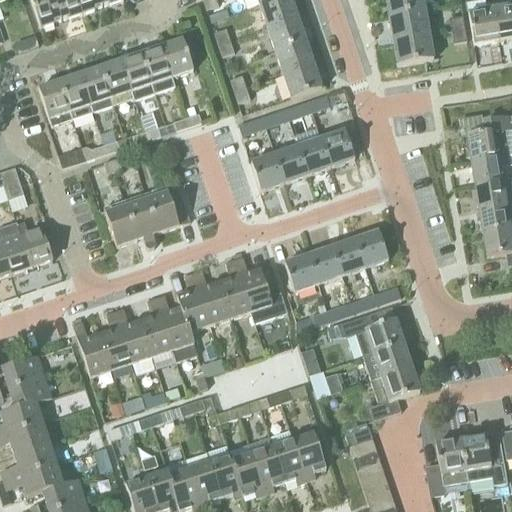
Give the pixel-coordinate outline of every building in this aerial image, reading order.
[(55,26),(61,24),(52,0),(29,0),(40,33),(53,29),(55,26)] [(52,0),(61,24),(67,22),(70,23),(82,19),(75,0),(52,0)] [(75,0),(82,19),(94,15),(96,12),(102,10),(98,0),(75,0)] [(98,0),(102,10),(108,8),(111,10),(124,5),(121,0),(98,0)] [(214,0),(210,0),(202,3),(206,15),(219,10),(214,0)] [(255,0),(259,9),(284,0),(255,0)] [(290,0),(284,0),(259,9),(259,11),(267,32),(297,22),(290,0)] [(385,0),(389,21),(425,15),(422,0),(385,0)] [(498,45),(511,42),(511,10),(493,14),(498,45)] [(473,49),(498,45),(493,14),(468,18),(473,49)] [(425,15),(389,21),(393,45),(393,46),(429,39),(425,15)] [(452,35),(465,33),(463,21),(450,23),(452,35)] [(297,22),(267,32),(275,56),(305,45),(297,22)] [(465,33),(452,35),(454,48),(467,46),(465,33)] [(218,49),(230,45),(226,34),(214,38),(218,49)] [(28,55),(39,51),(35,39),(24,43),(28,55)] [(429,39),(393,46),(397,70),(433,64),(429,39)] [(162,51),(172,82),(193,74),(183,44),(162,51)] [(230,45),(218,49),(222,61),(234,57),(230,45)] [(283,79),(313,69),(305,45),(275,56),(283,79)] [(175,91),(172,82),(162,51),(141,58),(152,89),(155,98),(175,91)] [(121,65),(134,103),(134,105),(155,98),(152,89),(141,58),(121,65)] [(113,110),(134,103),(121,65),(100,72),(113,110)] [(313,69),(283,79),(291,103),(322,93),(313,69)] [(80,79),(93,117),(113,110),(100,72),(80,79)] [(73,124),(93,117),(80,79),(60,85),(73,124)] [(234,96),(246,92),(242,80),(230,84),(234,96)] [(51,131),(73,124),(60,85),(38,93),(51,131)] [(246,92),(234,96),(238,108),(250,104),(246,92)] [(308,107),(312,118),(329,112),(325,101),(308,107)] [(289,126),(312,118),(308,107),(285,115),(289,126)] [(266,134),(289,126),(285,115),(262,123),(266,134)] [(186,123),(189,132),(201,128),(198,119),(186,123)] [(486,138),(466,142),(471,167),(508,160),(504,136),(511,135),(511,130),(510,121),(484,125),(486,138)] [(177,136),(189,132),(186,123),(174,127),(177,136)] [(242,142),(266,134),(262,123),(238,131),(242,142)] [(145,137),(148,146),(160,142),(157,133),(145,137)] [(321,144),(331,173),(355,164),(345,136),(321,144)] [(145,137),(133,141),(136,150),(148,146),(145,137)] [(321,144),(298,152),(308,181),(331,173),(321,144)] [(116,146),(104,150),(107,159),(119,155),(116,146)] [(94,163),(107,159),(104,150),(92,155),(94,163)] [(82,152),(58,160),(62,174),(74,170),(86,166),(82,152)] [(283,189),(308,181),(298,152),(273,161),(283,189)] [(471,167),(475,190),(502,186),(503,186),(502,185),(500,171),(509,169),(508,160),(471,167)] [(261,197),(283,189),(273,161),(251,169),(261,197)] [(121,174),(118,163),(103,168),(107,179),(121,174)] [(0,178),(0,179),(3,191),(8,205),(23,200),(15,173),(0,178)] [(475,190),(479,214),(511,208),(511,183),(502,185),(503,186),(502,186),(475,190)] [(117,251),(137,245),(143,243),(146,254),(150,254),(153,253),(155,249),(152,240),(190,227),(181,199),(170,202),(168,198),(106,218),(117,251)] [(511,208),(479,214),(483,238),(511,233),(511,208)] [(0,248),(10,279),(31,272),(20,238),(16,226),(0,232),(0,248)] [(41,231),(20,238),(31,272),(52,265),(41,231)] [(508,271),(511,270),(511,233),(483,238),(487,263),(506,259),(508,271)] [(353,245),(363,273),(388,264),(378,236),(353,245)] [(353,245),(331,252),(341,280),(343,287),(353,284),(350,277),(363,273),(353,245)] [(0,282),(10,279),(0,248),(0,282)] [(318,288),(341,280),(331,252),(308,260),(318,288)] [(294,296),(318,288),(308,260),(284,269),(294,296)] [(242,263),(234,266),(250,318),(254,329),(287,318),(280,298),(268,302),(259,275),(248,279),(242,263)] [(230,324),(250,318),(233,266),(224,269),(229,285),(218,289),(230,324)] [(230,324),(218,289),(206,292),(202,276),(192,279),(209,331),(230,324)] [(190,337),(209,331),(192,279),(183,282),(188,298),(177,302),(181,313),(190,337)] [(372,300),(376,311),(401,303),(397,292),(372,300)] [(156,303),(155,304),(172,356),(176,367),(197,359),(194,349),(190,337),(181,313),(171,316),(165,300),(156,303)] [(354,319),(376,311),(372,300),(350,308),(354,319)] [(153,322),(141,326),(153,363),(172,356),(155,304),(148,306),(153,322)] [(315,320),(309,322),(313,333),(332,326),(328,316),(326,308),(313,312),(315,320)] [(328,315),(332,326),(354,319),(350,308),(328,315)] [(115,317),(114,317),(131,370),(133,369),(153,363),(141,326),(129,330),(124,314),(115,317)] [(100,339),(99,339),(111,376),(112,376),(131,370),(114,317),(105,320),(110,336),(100,339)] [(369,321),(340,329),(345,343),(355,340),(363,363),(374,359),(404,349),(396,325),(373,333),(369,321)] [(83,328),(74,331),(76,338),(91,383),(111,376),(99,339),(88,343),(83,328)] [(374,359),(363,363),(371,386),(412,373),(404,349),(374,359)] [(242,360),(233,363),(236,372),(245,369),(242,360)] [(8,394),(44,382),(37,361),(2,373),(8,394)] [(320,377),(316,365),(306,369),(310,380),(320,377)] [(379,410),(369,413),(373,426),(402,417),(397,404),(420,397),(412,373),(371,386),(379,410)] [(36,407),(36,408),(51,403),(44,382),(8,394),(15,413),(15,414),(36,407)] [(204,382),(195,385),(199,396),(208,393),(204,383),(204,382)] [(177,391),(164,395),(167,405),(180,401),(177,391)] [(277,399),(280,409),(292,405),(289,395),(277,399)] [(270,412),(280,409),(277,399),(266,403),(270,412)] [(190,408),(193,418),(204,414),(201,405),(190,408)] [(0,442),(43,428),(36,408),(36,407),(15,414),(15,413),(1,419),(4,430),(0,431),(0,442)] [(124,410),(126,418),(137,415),(134,407),(124,410)] [(182,421),(193,418),(190,408),(179,412),(182,421)] [(123,409),(111,412),(114,421),(126,418),(123,409)] [(236,413),(239,422),(251,418),(248,409),(236,413)] [(229,425),(239,422),(236,413),(225,416),(229,425)] [(160,418),(149,422),(152,431),(163,428),(160,418)] [(149,422),(138,425),(138,426),(141,435),(152,431),(149,422)] [(511,435),(501,438),(506,466),(511,464),(511,423),(511,424),(511,430),(511,435)] [(14,461),(50,449),(43,428),(0,442),(0,452),(11,449),(14,461)] [(349,451),(372,443),(369,431),(345,440),(349,451)] [(119,432),(108,435),(111,445),(122,441),(119,432)] [(289,435),(268,442),(271,451),(283,487),(297,482),(299,488),(305,486),(291,444),(289,435)] [(291,444),(305,486),(313,483),(311,477),(324,473),(312,437),(291,444)] [(460,445),(467,487),(491,483),(493,491),(506,489),(501,460),(499,448),(486,450),(485,441),(460,445)] [(352,462),(376,454),(372,443),(349,451),(352,462)] [(442,491),(467,487),(460,445),(435,449),(439,470),(426,473),(431,502),(443,500),(442,491)] [(0,478),(3,487),(56,469),(50,449),(14,461),(18,471),(0,476),(0,478)] [(227,450),(206,456),(209,466),(221,502),(234,498),(236,503),(243,500),(231,464),(232,463),(231,459),(230,460),(227,450)] [(271,491),(283,487),(271,451),(250,457),(264,500),(273,497),(271,491)] [(356,473),(380,465),(376,454),(352,462),(356,473)] [(231,464),(243,500),(256,496),(258,502),(264,500),(250,457),(232,463),(231,464)] [(360,485),(384,477),(380,465),(356,473),(360,485)] [(209,506),(221,502),(209,466),(189,473),(201,511),(208,511),(210,511),(209,506)] [(3,487),(0,488),(0,498),(6,496),(24,491),(28,502),(42,497),(63,490),(63,489),(56,469),(3,487)] [(136,486),(126,489),(133,511),(157,511),(147,482),(143,471),(133,474),(136,486)] [(168,479),(178,511),(193,511),(194,511),(193,511),(201,511),(189,473),(169,479),(168,479)] [(178,511),(168,479),(169,479),(168,475),(147,482),(157,511),(178,511)] [(364,497),(388,489),(384,477),(360,485),(364,497)] [(42,497),(46,511),(64,511),(84,505),(78,484),(63,489),(63,490),(42,497)] [(368,508),(392,501),(388,489),(364,497),(368,508)] [(369,511),(395,511),(396,511),(392,501),(368,508),(369,511)]
